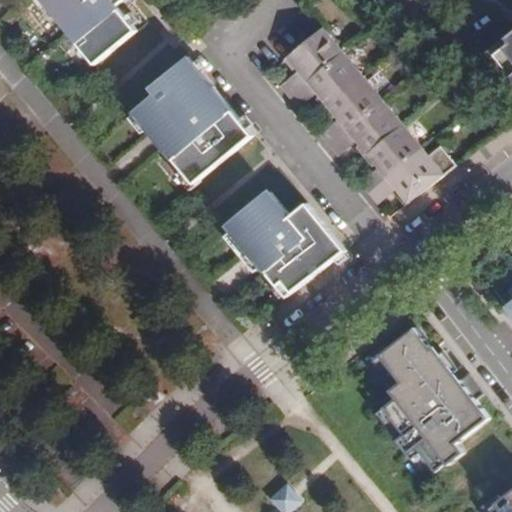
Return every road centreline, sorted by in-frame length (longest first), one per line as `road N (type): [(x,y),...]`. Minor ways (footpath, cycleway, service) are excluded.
road 1 (residential): [(104,511),(414,249)]
road 2 (residential): [(414,249),(511,377)]
road 3 (residential): [(414,249),(511,170)]
